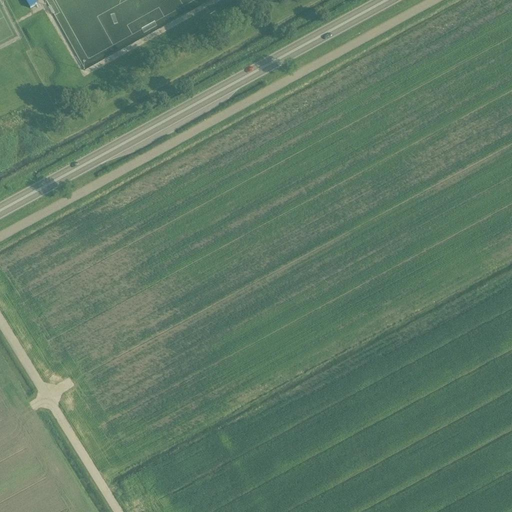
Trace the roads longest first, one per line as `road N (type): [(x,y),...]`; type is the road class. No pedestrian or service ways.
road 1 (unclassified): [(438,0),(0,237)]
road 2 (trunk): [(393,0),(0,213)]
